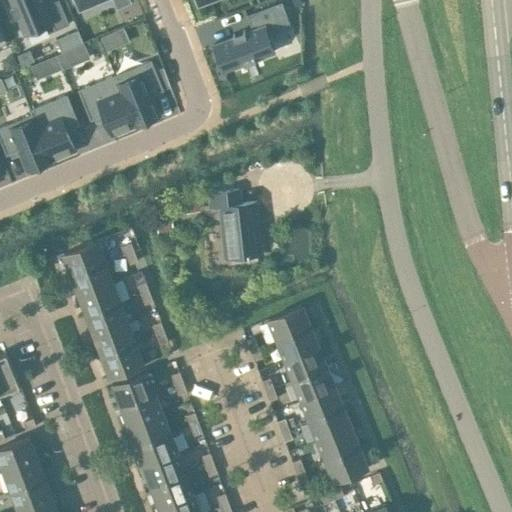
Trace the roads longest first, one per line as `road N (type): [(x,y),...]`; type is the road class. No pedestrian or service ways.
road 1 (residential): [(502,511),(418,315),(384,179),(370,0)]
road 2 (residential): [(163,0),(206,114),(0,201)]
road 3 (residential): [(511,296),(487,268),(460,206),(403,0)]
road 4 (residential): [(0,302),(30,299),(110,511)]
road 5 (secondary): [(511,207),(491,0)]
